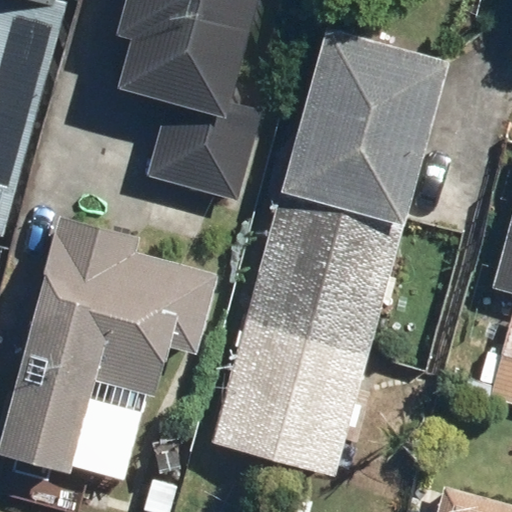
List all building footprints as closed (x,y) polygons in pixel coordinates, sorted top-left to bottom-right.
[(0,0),(0,233),(6,235),(65,3),(57,2),(57,0),(0,0)] [(271,117),(220,104),(246,0),(120,0),(105,64),(111,65),(93,137),(156,152),(144,200),(244,225),(271,117)] [(211,439),(333,472),(446,60),(324,27),(211,439)] [(511,201),(489,286),(511,292),(511,201)] [(3,467),(74,487),(99,394),(162,411),(175,364),(199,371),(222,290),(138,267),(141,255),(67,235),(3,467)] [(487,395),(511,401),(511,309),(509,308),(487,395)] [(431,511),(511,511),(511,501),(439,483),(431,511)]
